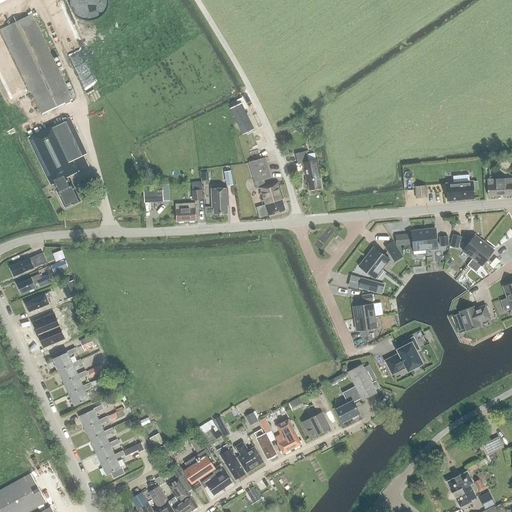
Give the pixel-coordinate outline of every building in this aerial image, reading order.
[(42,114),(72,100),(31,15),(1,29),(42,114)] [(70,20),(58,25),(83,89),(94,85),(70,20)] [(250,121),(241,103),(230,109),(239,127),(250,121)] [(50,185),(53,184),(57,191),(56,191),(64,208),(72,204),(72,205),(80,201),(72,183),(69,185),(66,178),(78,172),(78,171),(88,166),(83,156),(86,154),(69,118),(28,137),(50,185)] [(306,133),(313,129),(308,119),(301,123),(306,133)] [(320,178),(317,160),(316,160),(314,153),(306,155),(306,152),(295,154),(297,164),(302,163),(306,182),(307,182),(309,190),(321,188),(319,178),(320,178)] [(268,216),(285,211),(281,200),(283,199),(278,182),(265,186),(264,180),(271,178),(265,158),(249,163),(256,189),(258,189),(263,206),(265,205),(268,216)] [(233,185),(231,171),(224,172),(226,186),(233,185)] [(511,194),(511,179),(511,178),(487,180),(487,185),(488,196),(511,194)] [(478,190),(477,181),(446,184),(447,201),(453,201),(474,199),(473,190),(478,190)] [(144,203),(163,202),(162,185),(143,186),(144,203)] [(415,187),(416,199),(426,198),(425,186),(415,187)] [(214,214),(227,213),(227,205),(228,205),(227,188),(211,189),(212,208),(214,208),(214,214)] [(193,201),(202,200),(201,190),(192,191),(193,201)] [(195,203),(175,204),(175,209),(176,222),(196,221),(195,208),(195,203)] [(437,249),(435,229),(423,230),(425,250),(437,249)] [(413,251),(425,250),(423,230),(411,231),(413,251)] [(401,238),(401,235),(395,236),(396,246),(410,244),(409,237),(401,238)] [(450,246),(458,248),(460,237),(452,235),(450,246)] [(462,251),(472,259),(484,243),(474,235),(462,251)] [(440,238),(441,246),(448,245),(447,237),(440,238)] [(383,247),(392,262),(402,257),(392,241),(383,247)] [(481,266),(494,250),(484,243),(472,259),(481,266)] [(366,257),(382,269),(389,259),(373,247),(366,257)] [(61,250),(56,253),(59,260),(64,258),(61,250)] [(17,263),(17,264),(10,267),(13,276),(21,273),(21,274),(34,268),(46,262),(43,253),(30,258),(29,258),(17,263)] [(382,269),(366,257),(358,267),(374,279),(382,269)] [(65,261),(57,264),(60,270),(68,267),(65,261)] [(34,284),(38,283),(40,287),(51,282),(48,275),(41,278),(39,275),(31,278),(27,280),(28,281),(17,285),(21,293),(28,290),(29,291),(35,288),(34,284)] [(358,288),(375,293),(378,283),(361,278),(358,288)] [(68,300),(79,295),(73,280),(61,285),(68,300)] [(36,310),(49,304),(46,299),(51,297),(49,292),(44,294),(32,299),(32,300),(25,303),(28,312),(36,309),(36,310)] [(371,294),(361,296),(362,303),(372,302),(371,294)] [(67,310),(76,307),(73,300),(65,304),(67,310)] [(353,307),(354,319),(374,316),(373,304),(353,307)] [(480,326),(479,323),(490,319),(485,306),(477,308),(478,310),(474,311),(473,306),(459,311),(466,331),(480,326)] [(33,322),(38,335),(59,326),(54,313),(33,322)] [(356,331),(376,328),(374,316),(354,319),(356,331)] [(64,339),(59,326),(38,335),(43,348),(64,339)] [(94,353),(99,350),(93,336),(80,342),(84,351),(91,347),(94,353)] [(384,361),(392,375),(406,368),(408,371),(422,364),(416,352),(419,350),(413,337),(402,343),(404,346),(397,350),(399,354),(384,361)] [(69,356),(77,352),(75,348),(66,352),(67,353),(53,359),(58,370),(72,363),(69,356)] [(80,360),(72,363),(58,370),(63,381),(77,375),(74,367),(82,364),(80,360)] [(360,397),(362,400),(376,393),(362,365),(347,372),(355,387),(360,397)] [(85,371),(77,375),(63,381),(69,393),(83,386),(79,379),(87,375),(85,371)] [(97,384),(95,381),(91,383),(83,386),(69,393),(75,406),(88,399),(84,390),(93,387),(92,386),(97,384)] [(343,393),(348,404),(336,410),(342,422),(359,413),(353,401),(360,397),(355,387),(343,393)] [(123,409),(128,406),(124,396),(123,397),(120,391),(101,400),(103,406),(122,398),(124,402),(121,403),(123,409)] [(318,415),(308,420),(312,426),(306,429),(306,428),(305,429),(310,439),(317,435),(329,428),(329,429),(330,428),(322,413),(329,409),(322,394),(311,400),(318,415)] [(101,405),(93,409),(93,410),(80,416),(84,427),(98,420),(95,413),(103,409),(101,405)] [(258,421),(253,412),(245,417),(249,425),(258,421)] [(220,432),(227,429),(225,424),(220,416),(213,420),(220,432)] [(106,417),(98,420),(84,427),(90,439),(104,432),(100,425),(108,421),(106,417)] [(265,434),(271,431),(264,418),(259,421),(265,434)] [(280,435),(274,438),(283,454),(301,444),(288,420),(276,426),(280,435)] [(221,435),(214,425),(208,429),(214,440),(221,435)] [(90,439),(95,450),(109,443),(105,436),(114,432),(112,428),(104,432),(90,439)] [(267,460),(276,455),(265,434),(264,434),(262,429),(253,433),(267,460)] [(158,434),(149,438),(149,439),(154,447),(163,443),(158,434)] [(195,448),(203,445),(199,436),(191,440),(195,448)] [(499,437),(482,444),(488,455),(504,447),(499,437)] [(95,450),(100,461),(114,455),(111,447),(119,444),(117,440),(109,443),(95,450)] [(246,452),(250,460),(249,460),(254,468),(263,462),(254,447),(248,451),(243,442),(239,444),(245,453),(246,452)] [(254,468),(249,460),(250,460),(246,452),(245,453),(239,444),(236,447),(241,455),(237,458),(246,473),(254,468)] [(135,445),(129,448),(132,453),(138,451),(135,445)] [(188,468),(183,471),(191,484),(211,471),(215,469),(215,468),(207,456),(209,454),(206,450),(185,464),(188,468)] [(244,474),(236,460),(229,450),(224,453),(227,460),(224,462),(226,465),(235,480),(244,474)] [(122,451),(114,455),(100,461),(106,474),(120,468),(116,459),(124,455),(122,451)] [(211,471),(214,474),(201,483),(204,488),(207,486),(214,495),(231,482),(219,465),(215,468),(215,469),(211,471)] [(113,479),(124,474),(121,467),(110,472),(113,479)] [(472,483),(467,472),(447,482),(460,507),(472,501),(471,500),(476,498),(469,485),(472,483)] [(0,490),(0,511),(27,511),(46,502),(30,474),(0,490)] [(190,496),(187,492),(192,489),(182,476),(178,479),(168,486),(176,498),(169,503),(174,511),(189,511),(191,511),(197,507),(190,496)] [(478,490),(484,487),(479,479),(474,482),(478,490)] [(198,483),(193,487),(197,493),(202,489),(198,483)] [(149,492),(158,508),(155,510),(156,511),(174,511),(169,503),(158,486),(149,492)] [(485,508),(495,503),(490,491),(480,496),(485,508)] [(152,511),(141,493),(131,498),(136,507),(140,505),(143,511),(152,511)]
